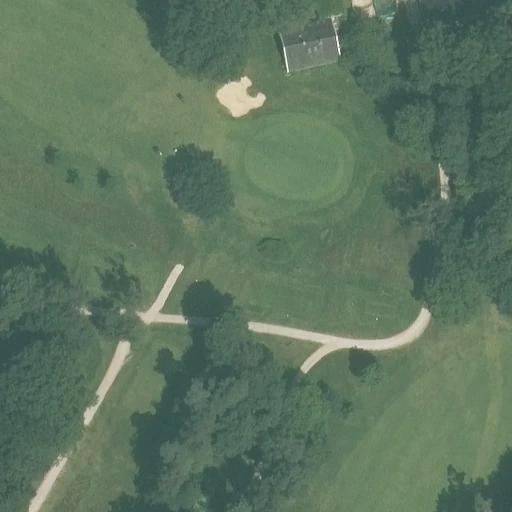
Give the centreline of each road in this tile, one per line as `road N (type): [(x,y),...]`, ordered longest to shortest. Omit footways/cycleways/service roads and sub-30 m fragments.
road 1 (track): [(341,342),(400,343),(426,308),(448,203),(426,45),(410,0)]
road 2 (track): [(0,505),(144,320)]
road 3 (track): [(237,511),(299,369),(341,342)]
road 4 (track): [(341,342),(240,323),(144,320)]
road 5 (track): [(144,320),(0,301)]
